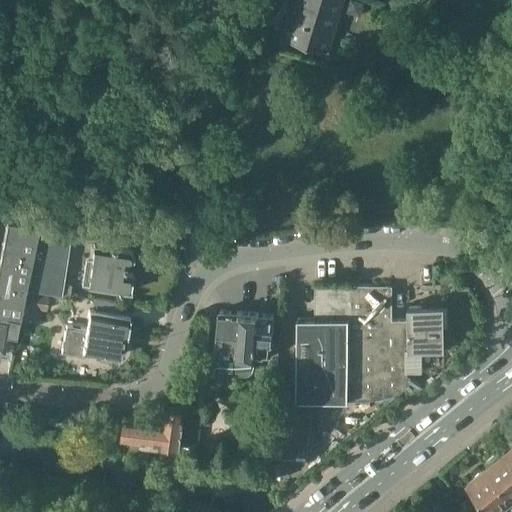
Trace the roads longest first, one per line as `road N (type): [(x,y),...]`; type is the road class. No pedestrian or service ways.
road 1 (unclassified): [(500,270),(464,249),(364,243),(273,250),(218,272),(142,389)]
road 2 (primary): [(326,511),(492,374)]
road 3 (residential): [(142,389),(76,402),(0,392)]
